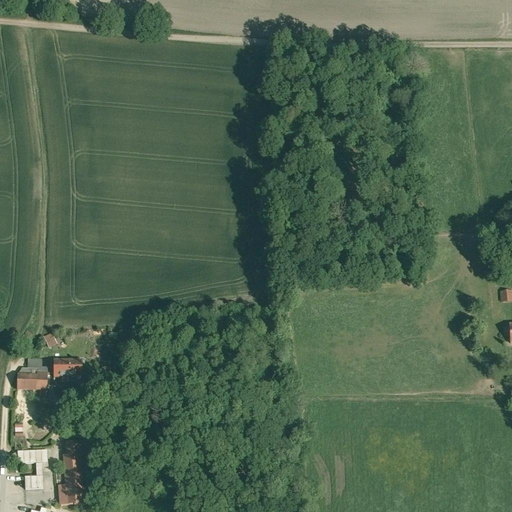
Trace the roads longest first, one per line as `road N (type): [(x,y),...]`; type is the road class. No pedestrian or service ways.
road 1 (unclassified): [(0,26),(285,51),(511,49)]
road 2 (track): [(1,454),(6,383),(41,313),(45,175),(23,27)]
